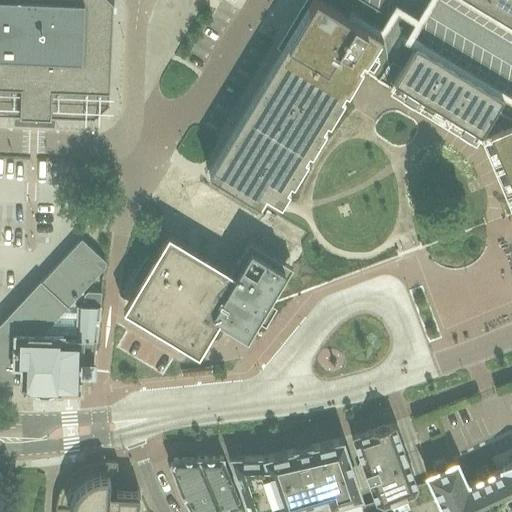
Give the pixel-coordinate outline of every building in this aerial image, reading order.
[(0,0),(0,111),(14,112),(15,108),(26,108),(26,110),(27,112),(27,113),(28,114),(29,115),(31,116),(32,117),(34,117),(35,117),(37,117),(38,117),(40,116),(41,115),(42,114),(43,112),(43,111),(43,109),(55,110),(55,114),(81,115),(93,116),(109,102),(112,0),(0,0)] [(326,0),(310,0),(281,49),(207,170),(259,202),(265,192),(281,201),(361,69),(381,34),(326,0)] [(511,0),(377,0),(397,11),(383,34),(383,33),(361,69),(486,143),(511,205),(511,0)] [(133,252),(141,256),(159,226),(151,222),(133,252)] [(153,257),(158,260),(143,285),(138,282),(123,307),(198,352),(213,327),(217,321),(247,340),(259,321),(254,318),(265,299),(270,302),(293,265),(248,238),(230,269),(168,232),(153,257)] [(81,238),(0,325),(0,379),(20,380),(21,366),(46,340),(103,282),(105,260),(81,238)] [(85,341),(46,340),(21,366),(20,380),(21,382),(28,389),(60,390),(60,388),(80,389),(81,371),(93,371),(93,358),(99,313),(87,312),(85,341)] [(137,339),(138,349),(156,348),(156,338),(137,339)] [(367,477),(376,501),(376,502),(383,505),(394,501),(394,496),(400,494),(403,498),(414,494),(417,487),(417,486),(394,424),(395,424),(394,422),(369,430),(352,436),(352,438),(353,438),(361,461),(358,467),(363,479),(367,477)] [(265,456),(231,457),(249,511),(444,511),(430,481),(417,486),(417,487),(414,494),(403,498),(400,494),(394,496),(394,501),(383,505),(376,502),(376,501),(364,505),(361,495),(342,438),(265,456)] [(221,511),(231,511),(242,506),(223,456),(198,457),(221,511)] [(221,511),(198,457),(174,458),(170,463),(177,479),(183,494),(192,509),(193,511),(221,511)] [(86,481),(86,483),(85,484),(84,484),(83,484),(82,485),(82,486),(81,487),(81,488),(78,487),(74,493),(71,500),(70,508),(56,507),(55,511),(138,511),(140,492),(140,491),(139,491),(139,490),(116,489),(118,460),(108,460),(107,474),(100,475),(92,477),(86,481)] [(511,511),(511,463),(467,484),(456,460),(427,474),(430,481),(444,511),(511,511)]
